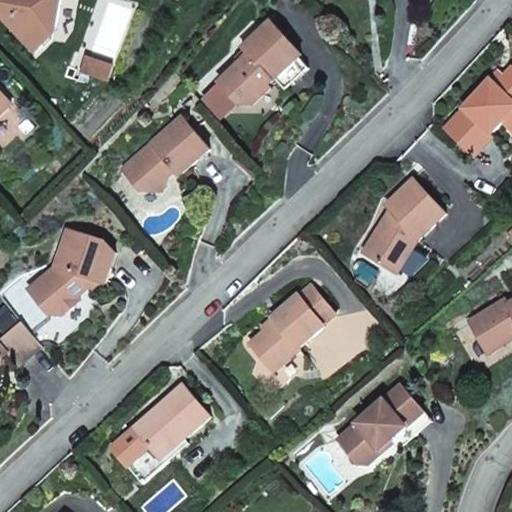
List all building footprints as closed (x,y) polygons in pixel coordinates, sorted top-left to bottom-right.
[(0,0),(0,14),(1,15),(16,18),(14,29),(35,50),(46,40),(48,25),(55,26),(59,0),(0,0)] [(277,79),(301,56),(303,53),(272,20),(271,21),(243,47),(249,53),(220,81),(240,103),(257,103),(274,86),(272,84),(277,79)] [(310,66),(301,56),(277,79),(287,89),(310,66)] [(87,58),(82,71),(93,75),(97,61),(87,58)] [(93,75),(108,80),(113,66),(97,61),(93,75)] [(511,67),(510,68),(503,75),(495,83),(491,79),(464,108),(492,133),(503,121),(511,129),(511,67)] [(495,83),(503,75),(499,71),(491,79),(495,83)] [(0,114),(9,105),(0,95),(0,114)] [(178,175),(211,147),(197,132),(182,116),(122,168),(141,190),(161,192),(169,185),(168,178),(176,172),(178,175)] [(388,226),(381,226),(365,252),(399,273),(421,237),(447,212),(414,177),(387,204),(391,210),(389,213),(393,217),(388,226)] [(389,213),(381,226),(388,226),(393,217),(389,213)] [(65,229),(53,265),(28,288),(49,312),(64,314),(80,299),(78,291),(84,285),(94,289),(102,281),(105,282),(115,252),(106,242),(65,229)] [(302,349),(328,328),(328,326),(340,316),(315,286),(302,297),(301,295),(274,319),(278,324),(253,345),(278,373),(303,351),(302,349)] [(506,299),(470,319),(488,352),(508,341),(509,335),(511,333),(511,301),(509,303),(506,299)] [(43,345),(23,322),(1,341),(0,340),(0,366),(2,364),(3,357),(0,354),(5,349),(19,365),(43,345)] [(163,459),(186,439),(212,417),(184,384),(136,427),(163,459)] [(395,442),(427,414),(403,386),(339,440),(361,465),(372,466),(386,454),(384,451),(395,442)] [(435,423),(427,414),(395,442),(403,451),(435,423)] [(190,442),(186,439),(163,459),(166,463),(190,442)]
